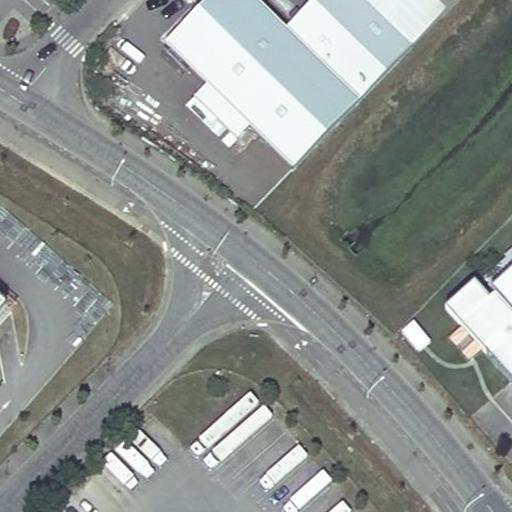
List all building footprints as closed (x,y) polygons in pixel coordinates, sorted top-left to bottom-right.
[(361,102),(287,30),(255,0),(210,0),(172,39),(179,46),(173,53),(207,87),(194,100),(237,141),(250,128),(293,171),(361,102)] [(317,0),(287,30),(361,102),(461,0),(317,0)] [(179,46),(172,39),(165,46),(173,53),(179,46)] [(476,284),(447,310),(511,382),(511,273),(492,292),(496,297),(491,301),(476,284)] [(414,322),(401,333),(417,352),(431,341),(414,322)]
